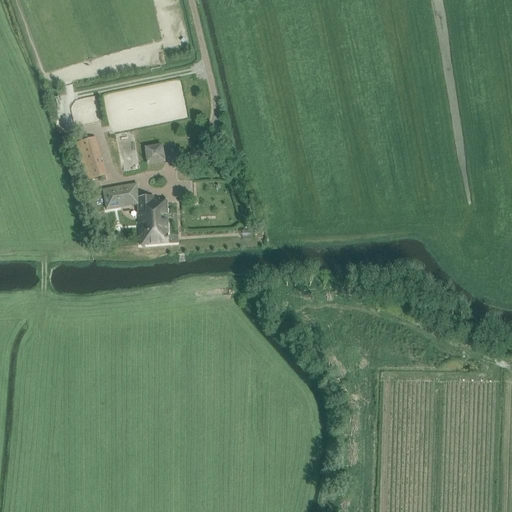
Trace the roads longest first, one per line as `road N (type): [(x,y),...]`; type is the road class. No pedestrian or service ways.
road 1 (track): [(104,511),(48,343),(42,298),(49,170),(0,26)]
road 2 (track): [(190,0),(205,65),(68,96)]
